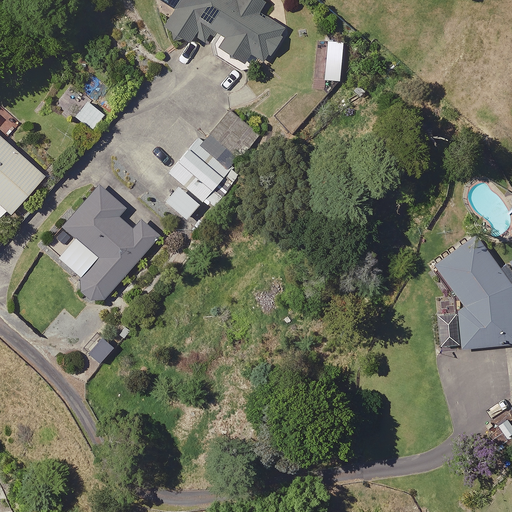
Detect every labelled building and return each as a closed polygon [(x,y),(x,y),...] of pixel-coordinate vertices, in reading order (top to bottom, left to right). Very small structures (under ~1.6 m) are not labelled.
[(180,0),(164,26),(192,43),(196,36),(206,43),(214,30),(224,37),(218,47),(246,64),(252,55),(265,63),(270,54),(272,56),(284,37),(282,36),(286,28),(267,16),(265,19),(259,15),(267,2),(264,0),(180,0)] [(329,39),(325,79),(341,80),(344,40),(329,39)] [(106,114),(88,100),(76,116),(93,129),(106,114)] [(260,135),(230,110),(203,142),(201,145),(230,170),(260,135)] [(0,203),(12,214),(47,176),(0,133),(0,203)] [(201,145),(203,142),(199,138),(169,172),(181,182),(203,201),(230,170),(201,145)] [(203,201),(181,182),(166,200),(188,219),(203,201)] [(127,208),(99,184),(62,226),(99,257),(81,277),(82,291),(92,300),(105,299),(162,235),(142,219),(135,227),(121,215),(127,208)] [(511,281),(477,235),(435,264),(464,306),(458,310),(461,349),(511,343),(511,281)] [(111,349),(99,338),(79,362),(92,373),(111,349)]
